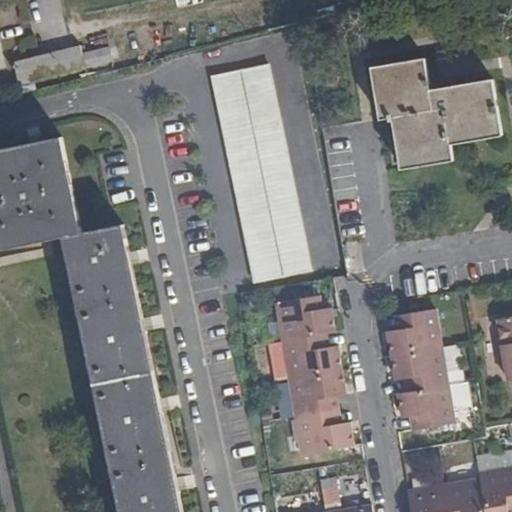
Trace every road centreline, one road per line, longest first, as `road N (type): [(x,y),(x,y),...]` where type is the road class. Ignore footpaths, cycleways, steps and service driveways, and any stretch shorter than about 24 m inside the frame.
road 1 (residential): [(0,120),(95,101),(142,134),(160,162),(224,511)]
road 2 (unknown): [(118,117),(162,75),(206,56),(287,48),(315,65),(354,132)]
